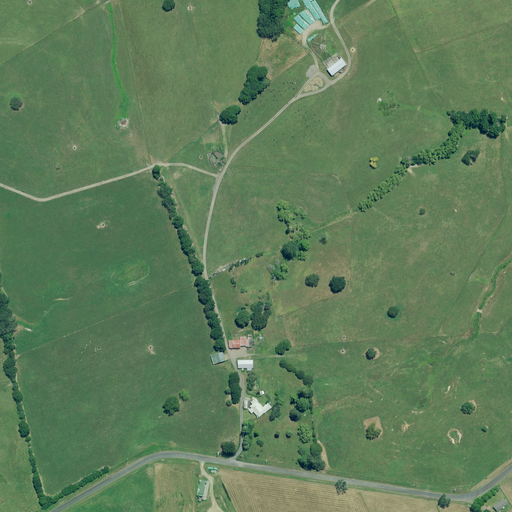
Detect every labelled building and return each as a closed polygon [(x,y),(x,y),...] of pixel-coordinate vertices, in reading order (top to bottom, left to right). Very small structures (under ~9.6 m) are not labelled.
[(346,65),(342,58),(327,69),(332,76),(346,65)] [(254,339),(250,339),(250,337),(248,338),(248,339),(246,340),(246,337),(240,337),(240,340),(229,340),(229,348),(240,348),(240,346),(245,346),(245,347),(246,347),(253,347),(253,344),(255,344),(254,339)] [(225,361),(223,352),(211,356),(213,364),(225,361)] [(238,368),(242,368),(242,371),(245,371),(245,372),(247,372),(247,371),(253,371),(253,360),(238,360),(238,368)] [(252,414),(254,412),(257,416),(257,417),(258,418),(265,413),(272,407),(268,403),(263,407),(256,398),(251,402),(253,404),(250,406),(252,408),(249,410),(252,414)] [(207,481),(199,480),(199,482),(200,482),(200,485),(198,485),(197,496),(198,496),(197,498),(200,498),(200,496),(204,496),(205,483),(207,484),(207,481)] [(508,504),(504,499),(493,507),(497,511),(508,504)]
